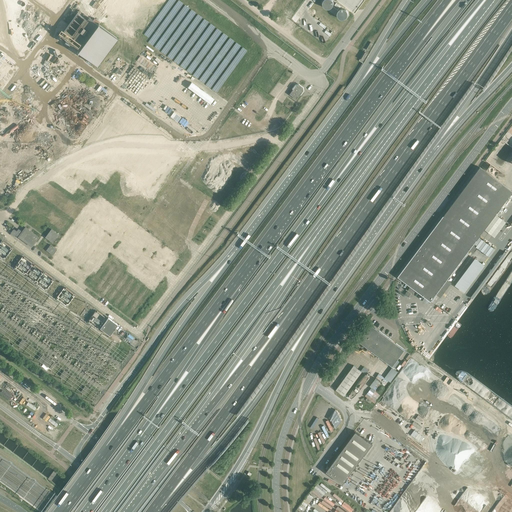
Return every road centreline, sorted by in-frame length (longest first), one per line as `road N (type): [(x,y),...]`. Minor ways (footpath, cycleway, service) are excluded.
road 1 (motorway): [(300,304),(511,10)]
road 2 (motorway): [(105,511),(316,236)]
road 3 (motorway): [(337,179),(142,438)]
road 4 (motorway): [(316,236),(492,0)]
road 5 (motorway): [(402,61),(238,281)]
road 6 (motorway): [(157,504),(230,429),(317,312)]
road 7 (secondary): [(363,302),(511,103)]
road 8 (motorway): [(157,504),(300,304)]
road 9 (motorway): [(233,253),(106,453)]
road 10 (motorway): [(233,253),(176,312),(89,433)]
road 11 (motorway): [(482,0),(337,179)]
road 12 (motorway): [(204,511),(317,312)]
road 13 (motorway): [(468,0),(337,179)]
road 14 (motorway): [(238,281),(106,453)]
road 15 (motorway): [(353,92),(233,253)]
road 16 (motorway): [(317,312),(432,149)]
road 17 (motorway): [(213,403),(316,236)]
road 18 (motorway): [(238,281),(142,438)]
road 19 (motorway): [(432,149),(511,30)]
road 20 (motorway): [(129,511),(213,403)]
road 21 (secondary): [(278,511),(278,453),(308,381)]
road 22 (motorway): [(213,403),(300,304)]
road 23 (secondary): [(189,511),(89,433)]
